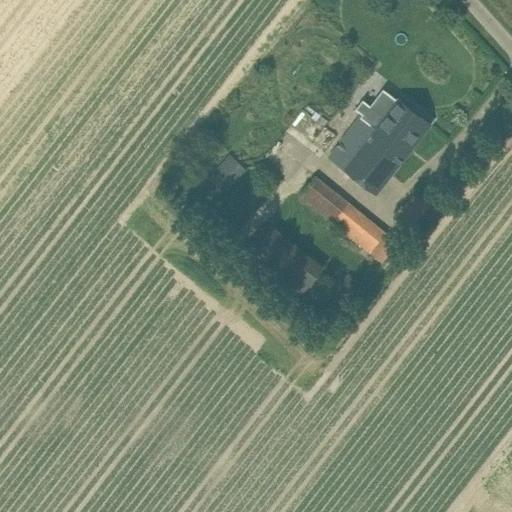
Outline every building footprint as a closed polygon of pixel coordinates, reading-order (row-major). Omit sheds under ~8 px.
[(364,113),(331,154),(378,191),(430,123),(384,87),(370,105),(363,100),(357,108),(364,113)] [(229,153),(207,177),(224,193),(246,169),(229,153)] [(362,259),(385,231),(315,175),(299,196),(342,231),(336,238),(362,259)] [(429,205),(414,193),(398,215),(411,227),(429,205)] [(274,227),(246,260),(287,293),(296,301),(303,292),(323,267),(274,227)] [(381,262),(397,243),(385,233),(369,252),(381,262)] [(364,288),(347,273),(325,297),(342,312),(364,288)]
